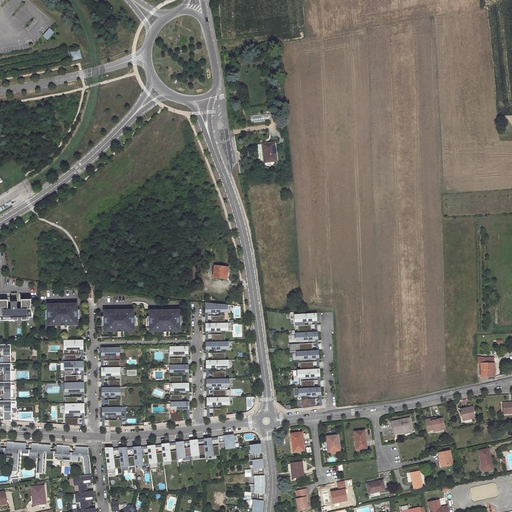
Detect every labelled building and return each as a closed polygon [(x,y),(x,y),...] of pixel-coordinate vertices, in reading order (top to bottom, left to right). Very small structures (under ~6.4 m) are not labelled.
[(50,29),(44,36),(48,40),(54,33),(50,29)] [(277,161),(275,143),(263,145),(264,153),(265,153),(266,163),(277,161)] [(0,299),(37,298),(37,283),(5,278),(3,251),(0,251),(0,299)] [(213,278),(227,280),(228,267),(215,266),(213,278)] [(8,312),(8,300),(0,300),(0,318),(1,318),(1,321),(18,321),(18,319),(22,319),(22,320),(29,320),(29,318),(33,317),(33,309),(30,309),(30,305),(31,305),(31,300),(22,300),(22,311),(17,311),(17,302),(11,302),(11,311),(8,312)] [(227,305),(205,303),(205,312),(208,312),(227,311),(227,305)] [(77,304),(48,304),(48,325),(77,325),(77,304)] [(133,310),(104,311),(104,332),(134,331),(133,310)] [(150,311),(150,332),(179,331),(179,310),(150,311)] [(317,313),(294,314),(295,321),(317,320),(317,313)] [(299,333),(295,333),(296,340),(318,339),(318,332),(312,332),(299,333)] [(83,340),(64,340),(64,349),(81,349),(83,349),(83,340)] [(11,345),(0,344),(0,351),(3,351),(3,364),(11,363),(11,354),(11,345)] [(299,351),(296,352),(297,359),(319,357),(319,350),(313,351),(299,351)] [(84,361),(64,362),(64,370),(81,370),(84,370),(84,361)] [(3,364),(0,363),(0,369),(3,370),(3,382),(11,382),(11,373),(11,363),(3,364)] [(494,363),(480,364),(480,377),(494,377),(494,363)] [(300,370),(297,370),(298,377),(320,376),(320,369),(313,369),(300,370)] [(3,382),(0,382),(0,388),(3,389),(3,401),(11,401),(11,391),(11,382),(3,382)] [(78,382),(65,383),(65,391),(82,391),(84,391),(84,382),(81,382),(78,382)] [(298,389),(299,396),(321,395),(321,388),(314,388),(301,389),(298,389)] [(310,399),(302,400),(302,408),(316,407),(315,403),(310,403),(310,399)] [(3,401),(0,401),(0,407),(3,407),(4,421),(12,421),(12,410),(12,401),(11,401),(3,401)] [(511,401),(502,403),(502,414),(511,412),(511,401)] [(84,404),(65,404),(65,413),(82,412),(84,412),(84,404)] [(475,418),(473,408),(460,410),(462,421),(475,418)] [(218,412),(213,413),(213,417),(226,415),(226,409),(218,409),(218,412)] [(175,417),(171,417),(171,422),(183,421),(182,413),(175,414),(175,417)] [(445,429),(443,418),(436,420),(432,421),(432,419),(426,420),(428,430),(434,429),(440,428),(440,430),(445,429)] [(410,430),(407,419),(389,423),(392,435),(403,432),(410,430)] [(365,448),(363,431),(354,432),(357,449),(365,448)] [(304,451),(302,433),(291,435),(293,452),(304,451)] [(225,442),(218,443),(219,445),(219,447),(219,450),(235,448),(233,435),(224,436),(225,442)] [(340,451),(338,436),(326,438),(327,446),(329,446),(330,452),(340,451)] [(211,438),(203,439),(204,441),(204,445),(206,456),(213,455),(213,456),(220,455),(219,450),(219,447),(212,448),(212,446),(211,440),(211,438)] [(197,442),(197,440),(189,441),(190,443),(190,447),(191,456),(199,455),(198,454),(202,453),(202,457),(206,457),(206,456),(204,445),(197,446),(197,442)] [(0,451),(3,452),(3,450),(5,450),(5,456),(12,456),(13,442),(7,442),(7,448),(0,448),(1,441),(0,441),(0,451)] [(182,441),(175,442),(175,445),(176,451),(177,453),(177,458),(184,457),(184,456),(188,455),(188,459),(192,459),(191,456),(190,447),(183,448),(183,444),(182,441)] [(11,472),(18,472),(19,451),(22,451),(22,453),(28,454),(28,452),(30,452),(30,458),(37,458),(38,444),(32,443),(31,450),(25,450),(26,443),(13,442),(12,456),(11,472)] [(169,443),(161,444),(161,447),(162,452),(162,455),(163,462),(171,461),(171,462),(178,461),(177,458),(177,453),(170,454),(170,451),(169,446),(169,443)] [(36,473),(42,474),(44,453),(47,453),(47,455),(53,455),(53,453),(55,454),(54,459),(62,460),(63,445),(57,445),(56,452),(50,451),(50,445),(38,444),(37,458),(36,473)] [(261,511),(263,501),(257,499),(258,493),(264,493),(265,484),(264,475),(258,476),(257,468),(263,468),(262,459),(256,460),(255,453),(262,453),(261,444),(251,445),(252,454),(249,454),(250,461),(253,460),(254,469),(251,469),(251,476),(255,476),(255,484),(254,493),(251,492),(250,500),(254,500),(252,511),(261,511)] [(85,475),(91,475),(88,447),(75,446),(75,453),(69,452),(69,446),(63,445),(62,460),(70,460),(70,455),(72,455),(72,457),(78,457),(78,455),(81,455),(81,457),(83,457),(85,475)] [(154,445),(147,445),(147,448),(148,453),(148,456),(149,463),(156,462),(157,463),(163,462),(162,455),(155,455),(155,453),(154,447),(154,445)] [(140,446),(133,446),(133,449),(134,455),(134,458),(135,465),(142,464),(142,465),(149,464),(149,463),(148,456),(142,457),(141,454),(140,449),(140,446)] [(112,447),(105,448),(107,468),(114,468),(114,469),(121,468),(121,467),(120,460),(113,461),(113,458),(112,450),(112,448),(112,447)] [(126,447),(119,447),(119,449),(120,457),(120,460),(121,467),(128,466),(128,467),(135,466),(135,465),(134,458),(127,459),(127,456),(126,449),(126,447)] [(493,469),(489,449),(479,451),(484,471),(493,469)] [(453,464),(450,450),(439,453),(442,466),(453,464)] [(304,477),(302,462),(291,464),(293,478),(304,477)] [(422,486),(419,470),(410,471),(413,488),(422,486)] [(85,475),(73,477),(74,485),(78,484),(79,493),(87,492),(86,485),(85,486),(85,484),(86,484),(92,483),(91,475),(85,475)] [(385,491),(383,480),(367,484),(369,494),(385,491)] [(492,483),(471,487),(474,501),(495,497),(492,483)] [(45,504),(43,487),(31,488),(33,506),(45,504)] [(308,497),(307,489),(298,491),(299,499),(297,499),(300,511),(309,509),(307,497),(308,497)] [(347,501),(345,490),(332,493),(334,504),(347,501)] [(80,502),(82,510),(89,510),(88,503),(87,503),(87,501),(88,501),(94,500),(93,492),(87,492),(79,493),(75,494),(76,502),(80,502)] [(431,503),(432,511),(448,511),(448,507),(439,508),(438,501),(431,503)]
